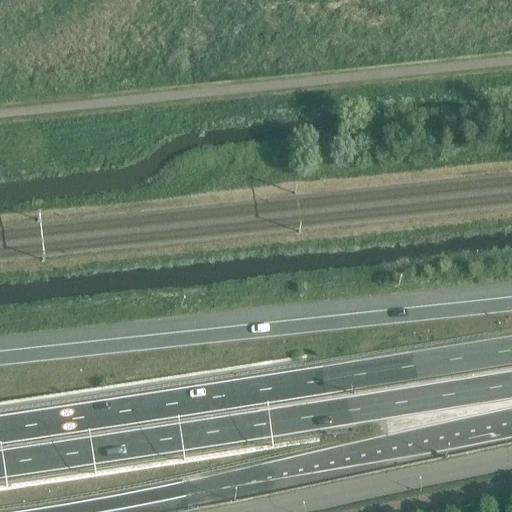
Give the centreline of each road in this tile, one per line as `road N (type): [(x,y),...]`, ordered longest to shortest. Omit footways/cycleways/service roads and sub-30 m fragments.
road 1 (primary): [(511,349),(0,434)]
road 2 (primary): [(0,469),(379,405),(511,392)]
road 3 (primary): [(511,303),(0,356)]
road 4 (primary): [(62,511),(511,412)]
road 5 (secondary): [(251,511),(511,456)]
